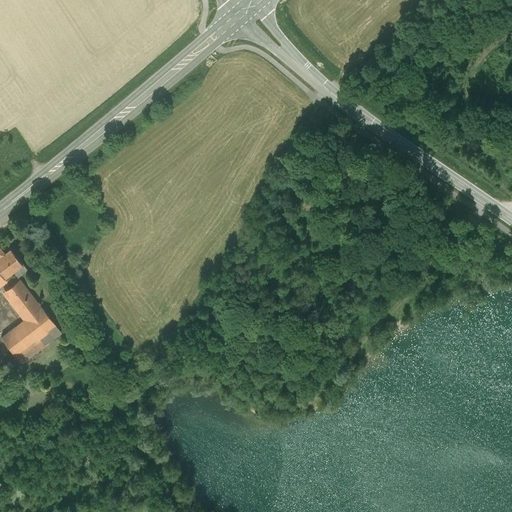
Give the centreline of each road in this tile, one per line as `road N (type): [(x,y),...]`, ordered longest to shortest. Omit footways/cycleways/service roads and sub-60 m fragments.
road 1 (track): [(484,200),(480,217),(499,251),(401,305),(313,399),(267,408),(214,370),(182,372),(153,392),(139,412),(153,455),(189,511)]
road 2 (tertiary): [(247,8),(338,99),(511,219)]
road 3 (secondary): [(0,212),(247,8)]
